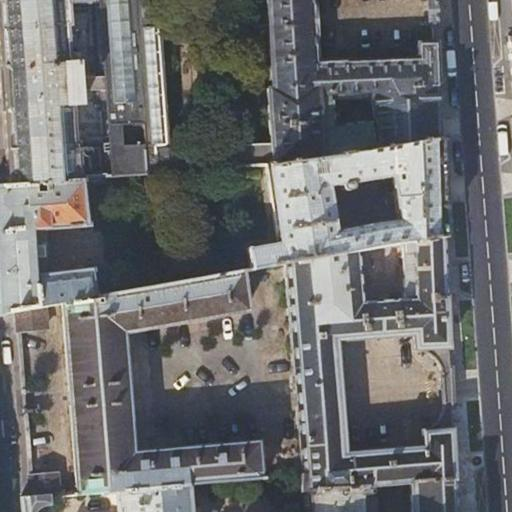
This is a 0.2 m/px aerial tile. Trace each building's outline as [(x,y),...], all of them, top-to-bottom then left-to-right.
[(0,67),(0,76),(2,110),(3,110),(8,168),(9,184),(83,179),(145,174),(132,0),(0,0),(0,62),(0,67)] [(265,0),(271,87),(266,88),(271,142),(231,145),(231,144),(215,145),(215,146),(180,149),(179,148),(167,149),(155,0),(132,0),(145,174),(267,165),(268,168),(335,156),(439,138),(435,47),(435,43),(417,44),(417,59),(345,62),(345,61),(317,62),(312,0),(265,0)] [(439,138),(335,156),(340,184),(341,188),(343,191),(345,191),(346,193),(362,190),(363,188),(365,186),(366,184),(365,180),(391,175),(398,222),(390,223),(389,220),(361,225),(365,249),(443,236),(441,177),(439,138)] [(335,156),(268,168),(266,168),(278,243),(248,247),(251,269),(270,266),(285,263),(365,249),(361,225),(343,229),(343,231),(335,233),(327,186),(340,184),(335,156)] [(89,229),(83,179),(9,184),(0,185),(0,313),(16,311),(44,306),(62,302),(112,294),(109,264),(89,266),(90,269),(47,273),(44,230),(86,226),(86,229),(89,229)] [(360,511),(360,487),(409,483),(410,511),(455,511),(452,435),(451,408),(453,408),(453,395),(446,395),(445,380),(452,380),(452,367),(449,367),(448,335),(446,304),(444,239),(443,236),(365,249),(285,263),(301,475),(302,492),(311,492),(311,511),(360,511)] [(270,266),(251,269),(112,294),(62,302),(77,493),(117,489),(189,484),(260,478),(257,442),(132,452),(122,332),(247,310),(243,285),(271,280),(270,266)] [(46,329),(44,306),(16,311),(16,312),(17,331),(46,329)] [(31,496),(31,497),(48,495),(58,494),(56,473),(29,476),(31,496)] [(191,511),(189,484),(117,489),(118,511),(191,511)] [(48,495),(31,497),(20,498),(21,511),(32,511),(33,511),(36,508),(39,506),(44,504),(49,504),(48,495)]
